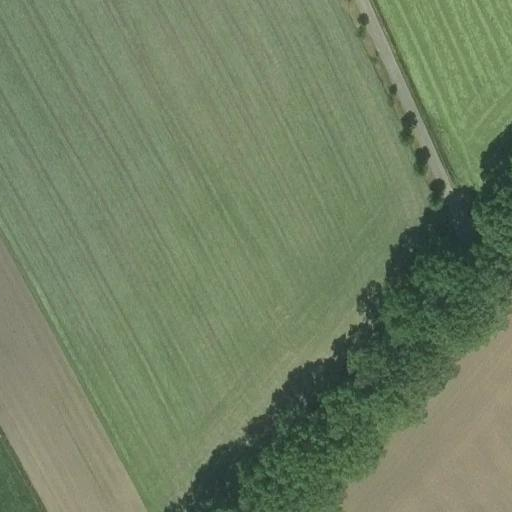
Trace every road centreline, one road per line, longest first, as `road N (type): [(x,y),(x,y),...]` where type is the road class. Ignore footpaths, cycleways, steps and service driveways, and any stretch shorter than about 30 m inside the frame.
road 1 (unclassified): [(242,511),(511,171)]
road 2 (track): [(362,0),(464,227)]
